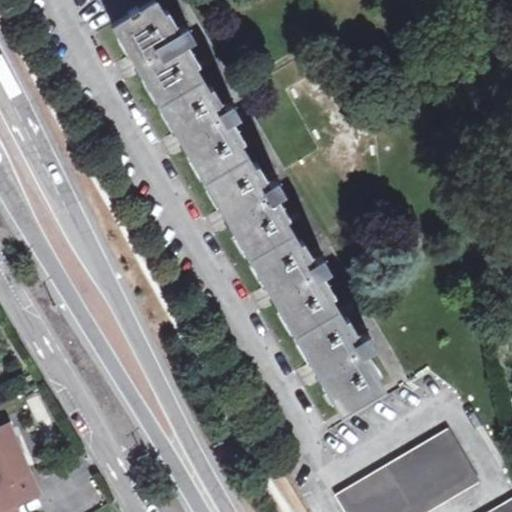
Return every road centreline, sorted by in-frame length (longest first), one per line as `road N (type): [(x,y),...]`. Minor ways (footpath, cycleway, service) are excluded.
road 1 (secondary): [(236,511),(0,78)]
road 2 (secondary): [(0,173),(199,511)]
road 3 (unclassified): [(0,287),(107,443),(108,469),(135,511)]
